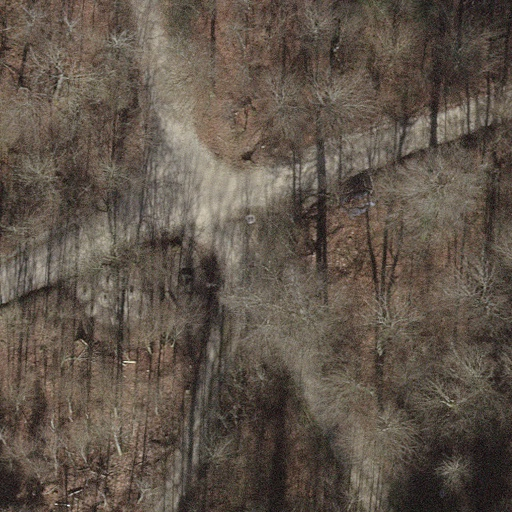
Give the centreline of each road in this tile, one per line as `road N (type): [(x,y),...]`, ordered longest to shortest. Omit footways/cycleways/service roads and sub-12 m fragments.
road 1 (track): [(0,292),(193,199),(296,180),(511,105)]
road 2 (track): [(193,199),(261,274),(376,511)]
road 3 (track): [(162,511),(220,379),(193,199)]
road 4 (track): [(193,199),(164,122),(150,0)]
